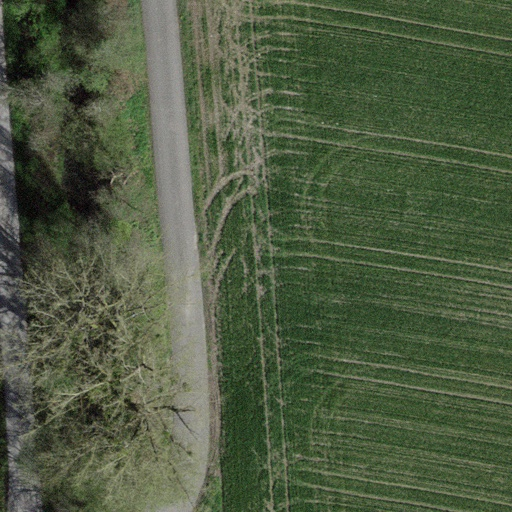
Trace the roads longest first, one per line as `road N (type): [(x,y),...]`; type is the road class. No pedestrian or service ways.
road 1 (unclassified): [(164,511),(187,466),(191,385),(160,0)]
road 2 (track): [(17,511),(19,425),(0,174)]
